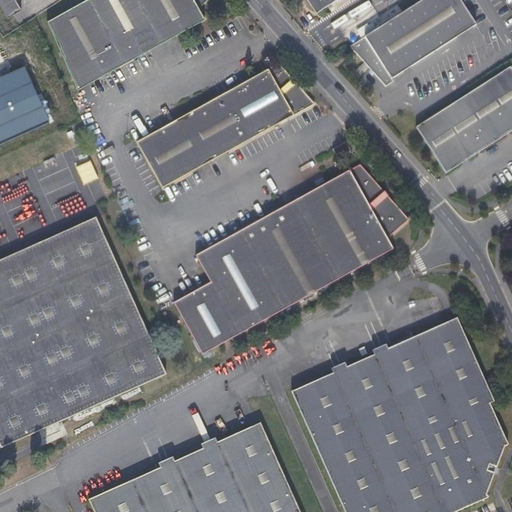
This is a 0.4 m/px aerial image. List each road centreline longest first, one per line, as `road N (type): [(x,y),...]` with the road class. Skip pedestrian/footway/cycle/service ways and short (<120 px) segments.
road 1 (unclassified): [(257,0),(465,239)]
road 2 (unknown): [(263,354),(330,511)]
